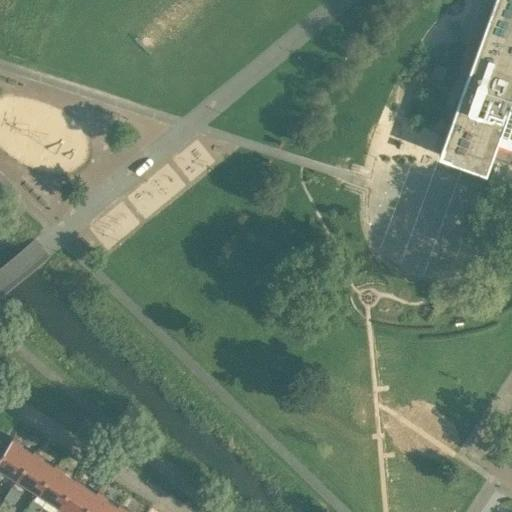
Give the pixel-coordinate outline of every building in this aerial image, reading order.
[(511,0),(494,0),(439,155),(487,172),(493,157),(511,163),(511,0)] [(12,438),(0,456),(0,466),(17,477),(34,452),(12,438)] [(34,452),(17,477),(27,483),(39,491),(55,465),(34,452)] [(55,465),(39,491),(60,504),(76,478),(55,465)] [(76,478),(60,504),(71,511),(84,511),(97,492),(76,478)] [(22,490),(12,484),(4,498),(14,504),(22,491),(22,490)] [(113,511),(118,505),(97,492),(84,511),(113,511)] [(25,511),(38,511),(43,505),(33,498),(25,511)]
